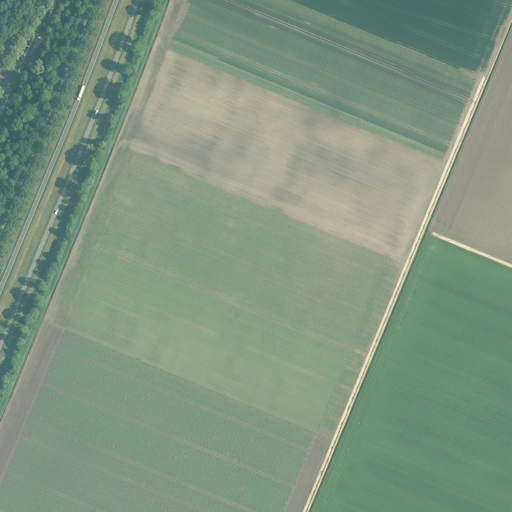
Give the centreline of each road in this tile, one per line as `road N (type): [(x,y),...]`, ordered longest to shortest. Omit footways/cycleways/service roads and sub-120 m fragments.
road 1 (primary): [(0,344),(136,0)]
road 2 (primary): [(114,0),(0,287)]
